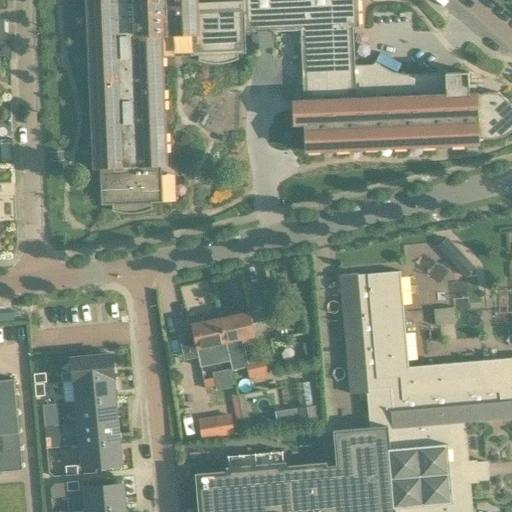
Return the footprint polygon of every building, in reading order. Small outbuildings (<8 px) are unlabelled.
[(408,74),(399,73),(391,71),(385,69),(382,67),(374,61),(371,64),(353,65),(352,28),(358,27),(356,0),(85,0),(93,169),(99,169),(100,205),(110,205),(111,211),(119,213),(121,213),(131,214),(132,214),(142,212),(145,211),(151,209),(151,203),(162,202),(160,166),(166,166),(160,36),(188,35),(189,55),(197,55),(197,59),(197,61),(205,63),(213,64),(218,64),(228,62),(233,61),(237,59),(237,58),(237,53),(244,53),(244,32),(300,31),(302,101),(291,101),(292,124),(303,124),(304,151),(322,150),(322,145),(333,145),(333,150),(350,149),(350,144),(361,144),(362,148),(379,148),(379,143),(390,142),(390,147),(408,146),(408,142),(419,141),(419,146),(437,145),(437,140),(448,140),(448,145),(466,144),(465,139),(490,138),(495,138),(501,136),(507,133),(511,129),(511,105),(497,92),(476,93),(476,83),(468,83),(468,72),(408,74)] [(437,247),(451,263),(461,253),(447,238),(437,247)] [(471,511),(469,483),(477,482),(477,480),(487,479),(486,462),(476,462),(475,460),(467,461),(464,422),(511,417),(511,357),(408,367),(399,271),(357,275),(357,273),(339,274),(350,394),(366,392),(369,427),(333,431),(336,465),(325,466),(325,464),(284,468),(284,464),(282,464),(283,466),(273,467),(273,465),(271,465),(272,467),(257,468),(257,466),(255,466),(256,468),(241,470),(241,468),(239,468),(240,470),(230,471),(230,469),(228,469),(229,473),(197,475),(200,511),(471,511)] [(301,309),(293,310),(297,333),(306,331),(301,309)] [(220,318),(224,340),(225,340),(232,371),(247,367),(250,378),(268,374),(264,357),(252,360),(250,349),(257,347),(254,335),(258,334),(256,323),(252,323),(249,312),(220,318)] [(13,313),(0,313),(0,321),(14,320),(13,313)] [(229,360),(224,340),(220,318),(190,324),(197,359),(199,359),(200,366),(229,360)] [(75,381),(114,378),(112,354),(106,355),(105,351),(90,353),(90,356),(71,358),(72,371),(61,372),(61,382),(75,381)] [(45,373),(33,374),(34,383),(46,382),(45,373)] [(215,387),(213,377),(202,380),(204,390),(215,387)] [(116,400),(114,378),(75,381),(77,404),(115,401),(116,400)] [(0,472),(22,470),(14,379),(0,379),(0,472)] [(44,384),(34,385),(35,397),(45,396),(44,384)] [(79,425),(116,422),(115,401),(77,404),(79,425)] [(57,404),(43,405),(43,412),(58,411),(57,404)] [(315,404),(303,406),(293,407),(295,427),(318,425),(315,404)] [(231,414),(199,419),(202,439),(234,434),(231,414)] [(116,422),(79,425),(80,446),(119,443),(116,422)] [(54,425),(45,426),(46,438),(55,437),(54,425)] [(80,446),(83,467),(121,464),(119,443),(80,446)] [(77,465),(65,466),(66,476),(78,475),(77,465)] [(78,481),(66,482),(67,491),(79,490),(78,481)] [(122,484),(84,487),(86,509),(124,504),(122,484)]
